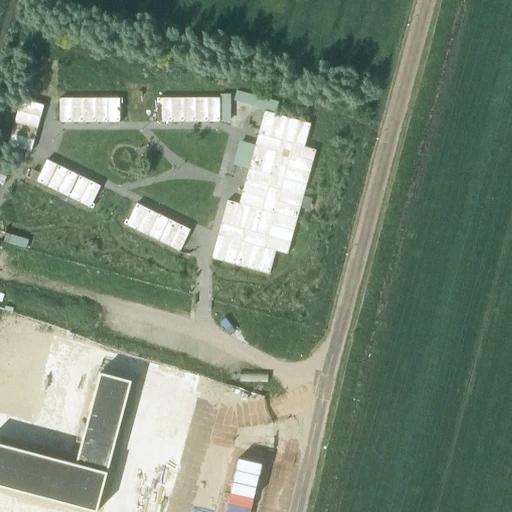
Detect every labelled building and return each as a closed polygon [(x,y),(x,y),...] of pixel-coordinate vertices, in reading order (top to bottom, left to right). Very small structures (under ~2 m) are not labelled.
[(119,100),(119,99),(59,99),(59,123),(119,123),(119,100)] [(219,123),(219,99),(159,99),(159,123),(219,123)] [(43,106),(20,100),(7,146),(30,152),(43,106)] [(238,205),(227,201),(211,259),(269,275),(275,252),(286,255),(315,151),(303,148),(310,125),(264,112),(238,205)] [(89,208),(100,187),(46,161),(39,175),(36,182),(89,208)] [(39,175),(32,171),(29,178),(36,182),(39,175)] [(179,252),(190,231),(136,204),(125,226),(179,252)]
